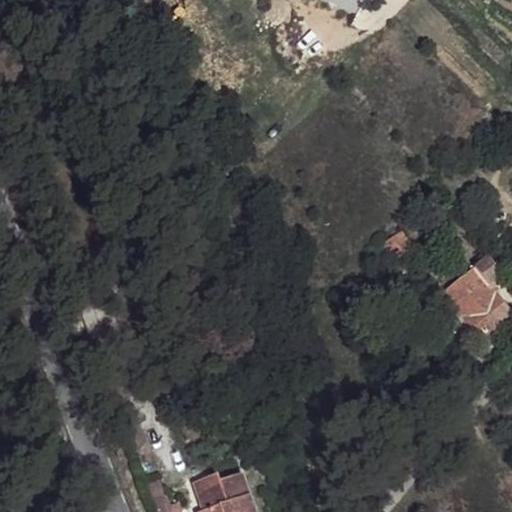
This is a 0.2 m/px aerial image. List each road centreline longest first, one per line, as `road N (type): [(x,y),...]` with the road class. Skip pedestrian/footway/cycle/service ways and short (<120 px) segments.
road 1 (tertiary): [(0,219),(115,511)]
road 2 (residential): [(511,369),(380,511)]
